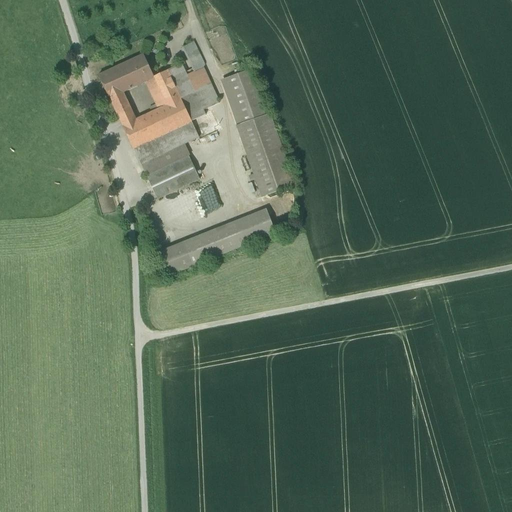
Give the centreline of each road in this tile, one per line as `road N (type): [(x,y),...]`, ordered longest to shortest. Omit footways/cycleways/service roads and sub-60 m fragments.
road 1 (track): [(61,0),(129,218),(144,511)]
road 2 (unclassified): [(137,338),(511,267)]
road 3 (track): [(186,0),(227,113),(230,134),(216,159)]
